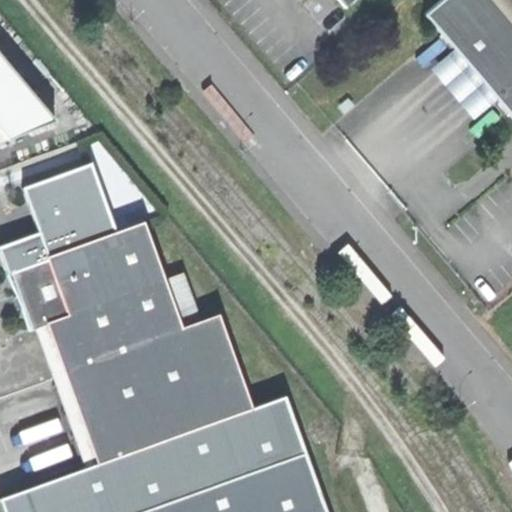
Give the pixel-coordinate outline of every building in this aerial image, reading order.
[(511,0),(437,0),(423,13),(490,91),(511,117),(511,0)] [(0,144),(53,125),(0,65),(0,144)] [(47,259),(10,273),(30,329),(46,323),(67,382),(96,463),(0,497),(0,502),(3,511),(324,511),(283,395),(251,407),(217,313),(198,319),(180,326),(163,278),(146,230),(143,221),(115,231),(90,162),(21,186),(47,259)] [(157,225),(146,230),(163,278),(175,274),(157,225)] [(181,271),(175,274),(163,278),(180,326),(198,319),(181,271)]
